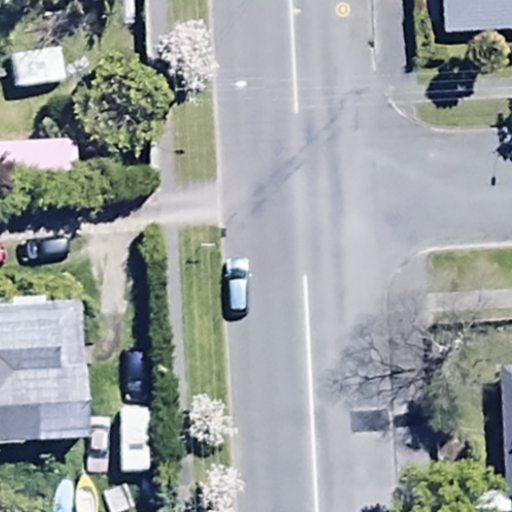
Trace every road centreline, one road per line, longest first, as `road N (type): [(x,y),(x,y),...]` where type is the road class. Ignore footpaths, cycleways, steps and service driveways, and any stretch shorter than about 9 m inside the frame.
road 1 (tertiary): [(293,207),(309,511)]
road 2 (residential): [(293,207),(511,194)]
road 3 (tertiary): [(283,0),(293,207)]
